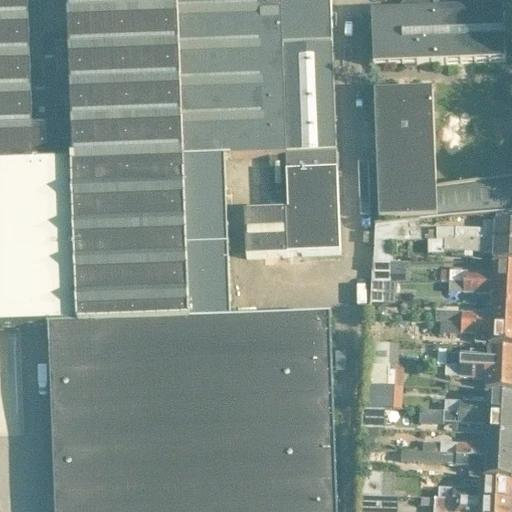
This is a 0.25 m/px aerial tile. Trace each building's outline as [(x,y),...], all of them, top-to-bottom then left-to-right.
[(32,129),(27,0),(0,0),(0,330),(49,328),(55,511),(337,511),(331,318),(231,322),(225,161),(231,161),(231,160),(269,158),(270,196),(288,195),(289,214),(245,215),(247,261),(288,259),(288,258),(340,256),(336,154),(335,155),(331,48),(333,47),(331,0),(67,0),(72,123),(56,123),(56,107),(36,107),(37,129),(32,129)] [(407,0),(401,8),(401,13),(372,15),(374,68),(505,63),(503,10),(474,11),(473,0),(407,0)] [(433,92),(375,94),(381,228),(405,226),(405,224),(440,221),(450,220),(496,216),(496,217),(511,215),(511,180),(437,191),(433,92)] [(456,233),(436,233),(437,241),(463,240),(469,241),(511,243),(511,215),(496,217),(496,224),(484,224),(483,232),(456,231),(456,233)] [(405,226),(375,228),(374,243),(392,243),(407,242),(405,226)] [(374,235),(364,235),(363,245),(374,246),(374,235)] [(494,262),(511,262),(511,243),(469,241),(463,240),(437,241),(437,243),(445,243),(444,253),(494,256),(494,262)] [(392,243),(374,243),(373,265),(392,264),(392,243)] [(444,257),(444,253),(445,243),(437,243),(429,243),(429,257),(444,257)] [(391,266),(374,266),(372,283),(381,284),(391,284),(391,266)] [(452,279),(447,279),(447,284),(464,284),(511,286),(511,267),(494,267),(493,276),(452,274),(452,279)] [(372,283),(372,304),(381,304),(381,284),(372,283)] [(447,284),(446,293),(493,295),(492,304),(511,305),(511,286),(464,284),(447,284)] [(462,325),(511,328),(511,309),(492,308),(491,316),(444,314),(444,324),(441,324),(441,325),(462,325)] [(511,347),(511,328),(462,325),(441,325),(441,334),(475,336),(475,345),(511,347)] [(367,346),(366,366),(400,367),(400,347),(367,346)] [(469,357),(445,356),(445,369),(511,372),(511,351),(488,351),(488,353),(469,352),(469,357)] [(366,366),(366,390),(389,391),(399,391),(403,391),(404,367),(400,367),(366,366)] [(486,391),(511,391),(511,372),(445,369),(444,379),(486,381),(486,391)] [(366,390),(365,410),(388,410),(389,391),(366,390)] [(511,397),(488,396),(488,400),(463,399),(462,405),(444,404),(444,414),(458,414),(511,417),(511,397)] [(380,412),(366,411),(365,432),(378,433),(380,412)] [(486,436),(511,436),(511,417),(458,414),(444,414),(444,424),(487,426),(486,436)] [(365,432),(363,453),(378,453),(378,452),(378,433),(365,432)] [(422,455),(456,457),(511,460),(511,440),(486,439),(486,448),(439,446),(439,444),(423,443),(422,454),(422,455)] [(363,453),(362,473),(377,474),(378,453),(363,453)] [(484,479),(511,480),(511,460),(456,457),(422,455),(401,454),(401,464),(455,468),(469,468),(469,476),(484,476),(484,479)] [(381,475),(362,475),(361,497),(381,498),(381,475)] [(511,485),(493,484),(463,483),(463,491),(438,490),(437,501),(453,502),(511,505),(511,485)] [(381,511),(382,499),(361,498),(360,511),(381,511)] [(511,505),(453,502),(437,501),(434,501),(433,511),(511,511),(511,506),(511,505)]
